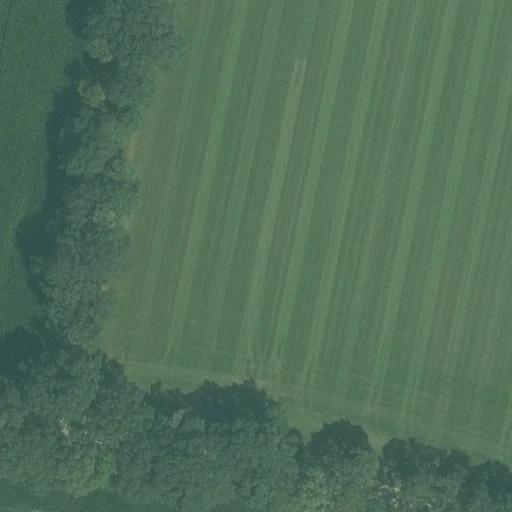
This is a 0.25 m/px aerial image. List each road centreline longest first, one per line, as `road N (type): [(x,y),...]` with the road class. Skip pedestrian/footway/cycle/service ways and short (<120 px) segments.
road 1 (unclassified): [(46,438),(131,0)]
road 2 (unclassified): [(430,511),(230,461),(46,438)]
